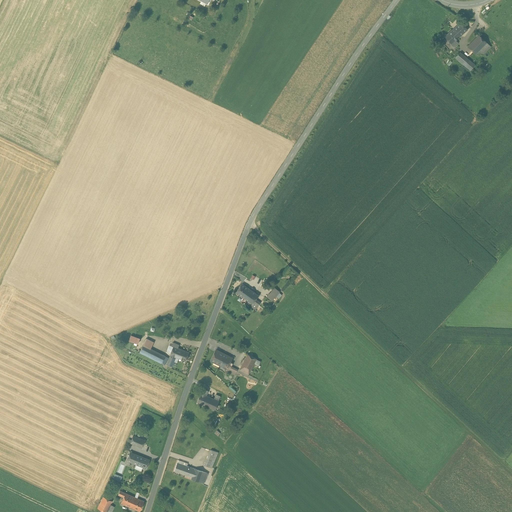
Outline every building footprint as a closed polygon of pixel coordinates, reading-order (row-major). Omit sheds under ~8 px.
[(461,22),(454,29),(460,37),(468,30),(461,22)] [(460,37),(454,29),(445,37),(454,47),(458,43),(456,41),(460,37)] [(479,35),(468,47),(476,54),(479,51),(487,43),(479,35)] [(490,46),(487,43),(479,51),(482,54),(490,46)] [(469,60),(460,53),(455,58),(465,66),(469,60)] [(475,65),(469,60),(465,66),(471,71),(475,65)] [(259,296),(242,284),(236,293),(252,304),(256,300),(259,296)] [(274,289),(267,297),(272,301),(276,297),(278,298),(281,295),(274,289)] [(261,303),(256,300),(252,304),(251,307),(256,310),(261,303)] [(131,336),(129,341),(138,344),(140,339),(131,336)] [(148,348),(151,349),(154,342),(146,339),(143,346),(148,348)] [(140,353),(145,356),(148,348),(143,346),(140,353)] [(178,349),(174,347),(171,355),(170,355),(171,355),(176,357),(178,358),(185,361),(189,353),(178,348),(178,349)] [(148,348),(145,356),(162,364),(165,357),(151,349),(148,348)] [(232,358),(216,350),(211,361),(227,369),(226,371),(229,372),(232,367),(229,366),(232,358)] [(176,357),(171,355),(167,365),(172,367),(174,362),(176,357)] [(247,355),(240,370),(249,375),(257,359),(247,355)] [(203,389),(198,402),(207,406),(210,398),(206,396),(208,391),(203,389)] [(214,399),(210,398),(207,406),(215,410),(218,401),(214,399)] [(144,440),(133,436),(130,443),(142,447),(144,440)] [(211,450),(204,466),(212,468),(218,453),(211,450)] [(140,456),(130,452),(126,461),(136,465),(140,456)] [(149,460),(140,456),(136,465),(142,467),(146,468),(149,460)] [(187,466),(177,463),(174,471),(192,477),(191,479),(199,482),(203,472),(187,466)] [(120,482),(122,476),(115,473),(113,479),(120,482)] [(134,496),(126,492),(124,497),(121,503),(130,506),(134,496)] [(103,495),(97,508),(106,511),(109,505),(112,499),(103,495)] [(135,496),(134,496),(130,506),(139,510),(144,500),(138,497),(135,496)]
